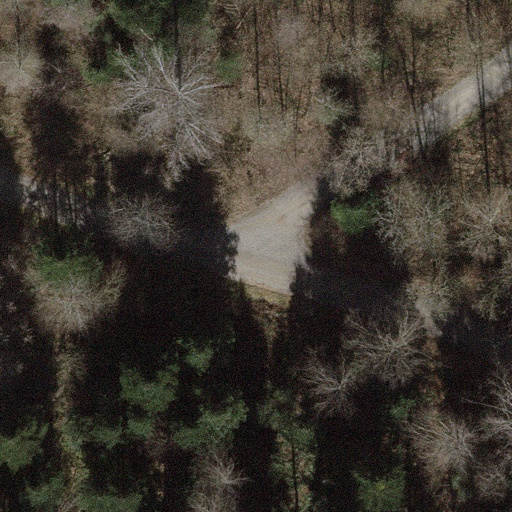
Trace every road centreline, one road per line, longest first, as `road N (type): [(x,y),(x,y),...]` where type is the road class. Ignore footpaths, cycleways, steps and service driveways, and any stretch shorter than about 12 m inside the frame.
road 1 (track): [(0,177),(85,222),(372,296),(511,369)]
road 2 (track): [(189,251),(312,217),(511,64)]
